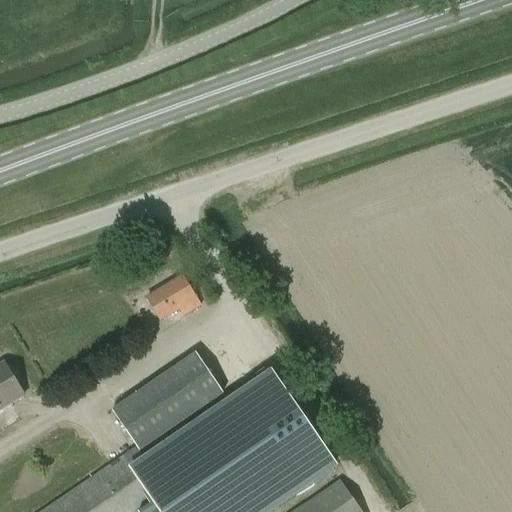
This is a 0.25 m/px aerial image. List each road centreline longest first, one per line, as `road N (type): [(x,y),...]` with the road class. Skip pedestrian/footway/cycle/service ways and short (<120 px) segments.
road 1 (primary): [(511,0),(0,181)]
road 2 (unclassified): [(0,254),(129,204),(511,85)]
road 3 (unclassified): [(0,114),(131,74),(304,0)]
